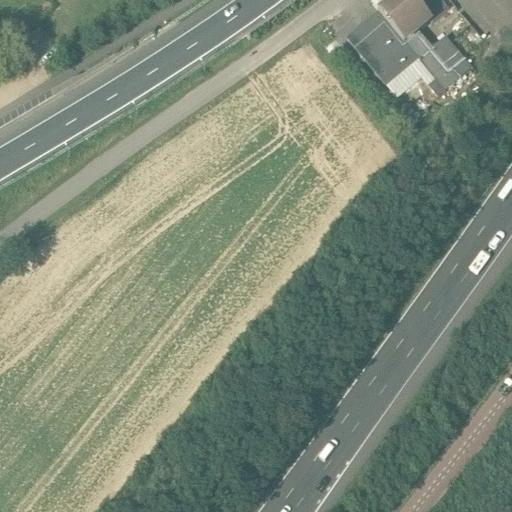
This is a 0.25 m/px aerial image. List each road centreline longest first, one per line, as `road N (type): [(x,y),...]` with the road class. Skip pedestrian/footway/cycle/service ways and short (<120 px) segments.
road 1 (unclassified): [(0,245),(332,0)]
road 2 (motorway): [(284,511),(511,200)]
road 3 (motorway): [(255,0),(0,161)]
road 4 (tertiary): [(411,511),(511,387)]
